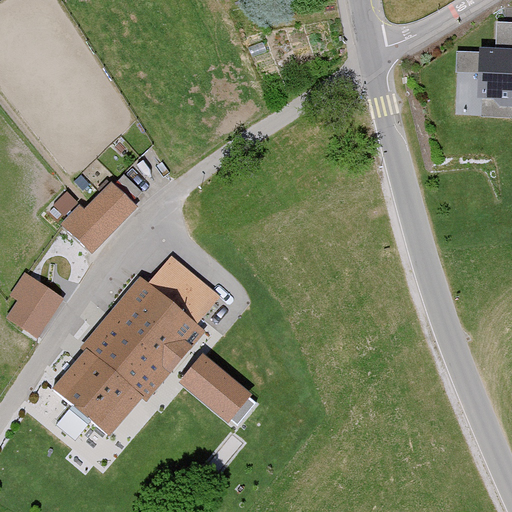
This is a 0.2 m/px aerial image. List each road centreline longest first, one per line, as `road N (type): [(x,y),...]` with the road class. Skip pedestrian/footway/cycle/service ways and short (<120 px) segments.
road 1 (residential): [(0,421),(155,215),(269,125),(371,61)]
road 2 (tertiary): [(511,503),(425,284),(371,61)]
road 3 (track): [(0,94),(83,201),(111,177),(120,186),(135,174)]
